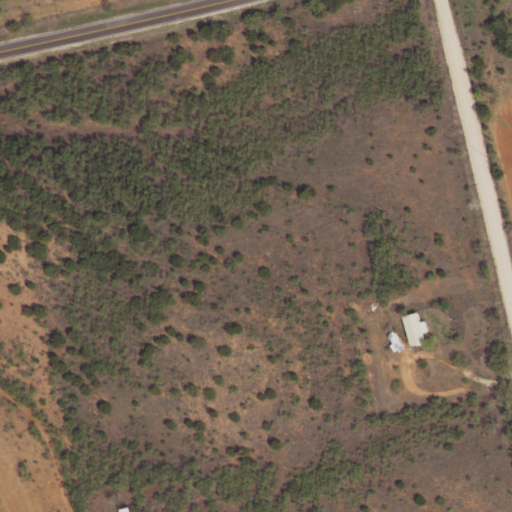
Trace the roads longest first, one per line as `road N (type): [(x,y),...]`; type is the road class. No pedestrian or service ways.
road 1 (residential): [(511,289),(465,76),(450,66),(453,0)]
road 2 (tertiary): [(0,49),(219,0)]
